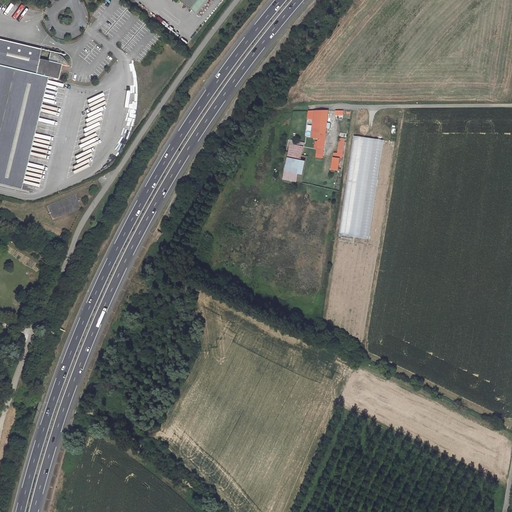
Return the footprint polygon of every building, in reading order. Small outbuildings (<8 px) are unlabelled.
[(47,56),(39,55),(41,46),(0,38),(0,181),(28,186),(43,99),(48,73),(59,74),(61,59),(68,60),(65,55),(58,51),(49,49),(47,56)] [(329,111),(306,112),(306,120),(313,120),(313,133),(318,133),(327,134),(327,128),(330,129),(331,121),(328,120),(329,111)] [(315,142),(318,143),(326,143),(327,134),(318,133),(318,136),(316,135),(315,142)] [(342,140),(340,139),(339,147),(334,146),(334,152),(330,151),(327,170),(335,171),(337,155),(340,155),(342,140)] [(303,143),(288,140),(284,176),(299,177),(303,143)]
